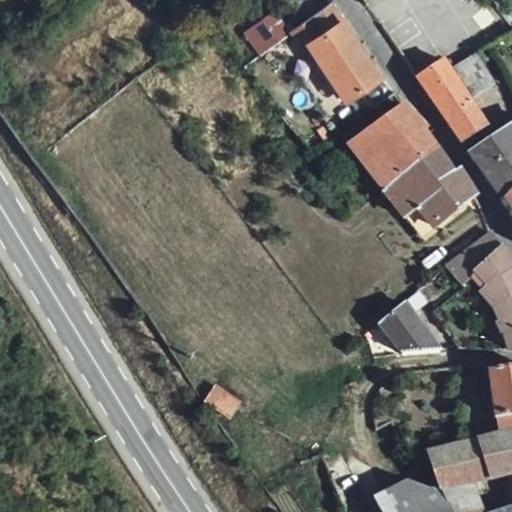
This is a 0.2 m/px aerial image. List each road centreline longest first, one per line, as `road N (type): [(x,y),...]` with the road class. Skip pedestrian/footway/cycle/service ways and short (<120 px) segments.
road 1 (secondary): [(200,511),(0,198)]
road 2 (unclassified): [(511,238),(345,0)]
road 3 (unclassified): [(358,443),(370,383),(393,365),(511,363)]
